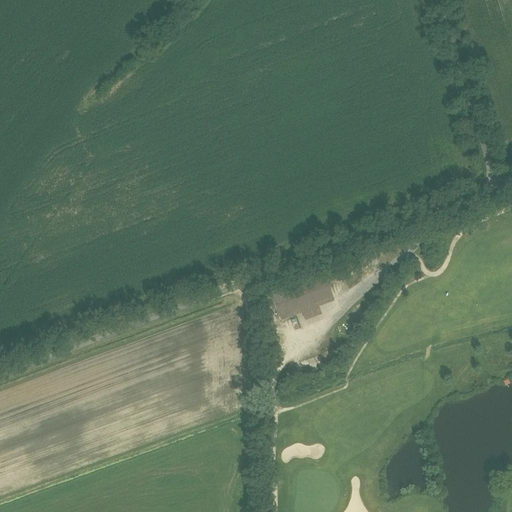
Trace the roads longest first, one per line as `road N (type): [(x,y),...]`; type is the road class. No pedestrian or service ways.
road 1 (unclassified): [(0,376),(495,186)]
road 2 (track): [(249,286),(253,511)]
road 3 (unclassified): [(495,186),(441,0)]
